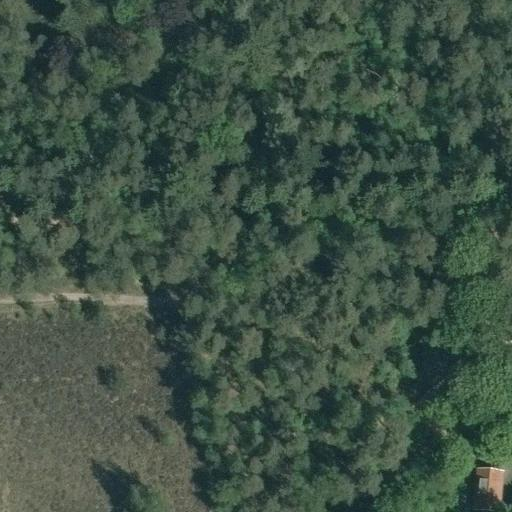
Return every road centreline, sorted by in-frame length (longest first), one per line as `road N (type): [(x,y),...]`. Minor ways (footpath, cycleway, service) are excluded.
road 1 (track): [(0,297),(181,296),(241,263),(245,245)]
road 2 (track): [(245,245),(511,222)]
